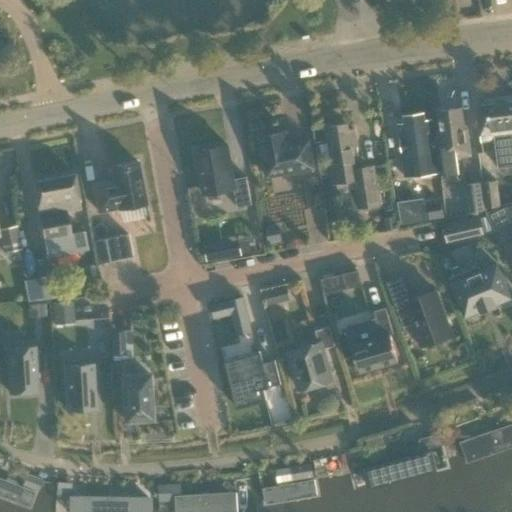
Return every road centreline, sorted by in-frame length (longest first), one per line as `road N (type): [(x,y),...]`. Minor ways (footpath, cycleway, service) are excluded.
road 1 (tertiary): [(146,97),(358,57)]
road 2 (residential): [(392,245),(181,282)]
road 3 (residential): [(146,97),(181,282)]
road 4 (tertiary): [(358,57),(511,40)]
road 5 (residential): [(181,282),(206,430)]
road 6 (tertiary): [(0,128),(146,97)]
